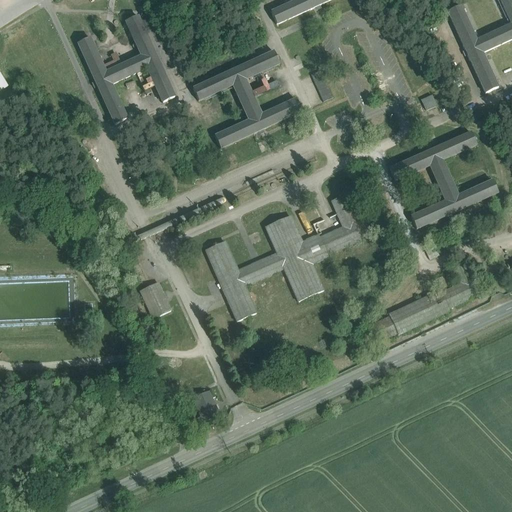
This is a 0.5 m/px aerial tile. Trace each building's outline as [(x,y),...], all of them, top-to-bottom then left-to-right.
[(300,0),(270,14),(276,26),(309,11),(310,12),(324,5),(323,5),(333,0),(300,0)] [(476,42),(460,7),(447,13),(463,47),(462,47),(469,61),(470,61),(485,95),(498,89),(482,54),(511,40),(511,0),(499,0),(511,26),(476,42)] [(160,65),(153,50),(153,51),(137,17),(125,23),(141,58),(106,74),(90,39),(78,45),(93,78),(92,78),(99,93),(115,126),(127,120),(111,86),(146,70),(162,104),(175,98),(159,65),(160,65)] [(261,116),(245,81),(279,65),(274,53),(240,68),(240,67),(225,74),(226,74),(193,90),(198,102),(233,87),(249,122),(214,138),(220,150),(253,135),(254,136),(268,129),(268,128),(301,113),(296,101),(261,116)] [(223,63),(219,65),(223,74),(227,72),(223,63)] [(321,72),(311,76),(323,103),(333,99),(321,72)] [(255,91),(256,95),(280,88),(278,81),(269,84),(268,79),(262,81),(264,88),(255,91)] [(431,97),(421,101),(426,111),(436,107),(431,97)] [(458,197),(442,162),(476,146),(471,134),(437,148),(422,155),(389,170),(395,183),(429,167),(445,203),(411,218),(416,230),(450,216),(450,217),(465,210),(464,210),(498,194),(492,182),(458,197)] [(437,143),(433,135),(429,137),(433,145),(437,143)] [(262,142),(258,144),(262,153),(266,151),(262,142)] [(277,255),(237,272),(225,243),(205,252),(237,324),(256,315),(244,288),(283,271),(298,304),(323,293),(311,266),(328,259),(327,257),(362,241),(354,224),(353,224),(341,198),(331,202),(343,229),(319,239),(318,237),(302,244),(290,218),(265,229),(277,255)] [(390,319),(372,327),(379,343),(397,335),(398,337),(449,313),(448,311),(479,296),(463,265),(454,269),(461,285),(440,295),(439,293),(389,317),(390,319)] [(442,291),(437,280),(434,282),(438,292),(442,291)] [(158,284),(140,292),(153,321),(171,312),(158,284)] [(208,393),(193,400),(204,424),(219,417),(208,393)]
